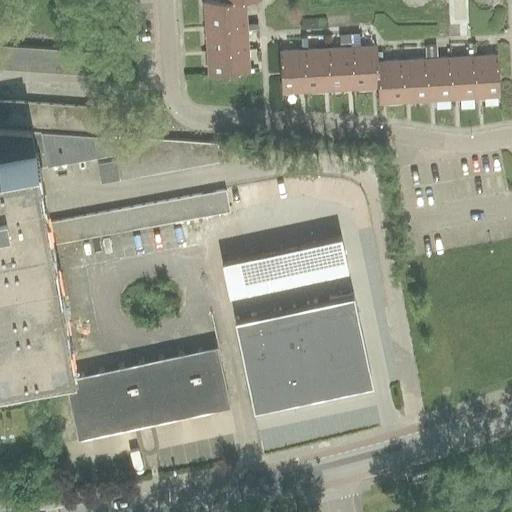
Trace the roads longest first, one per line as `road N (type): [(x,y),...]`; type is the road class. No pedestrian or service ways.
road 1 (residential): [(511,140),(459,146),(343,128),(196,126),(181,119),(176,102),(169,0)]
road 2 (tertiary): [(125,511),(331,470)]
road 3 (tertiary): [(331,470),(511,416)]
